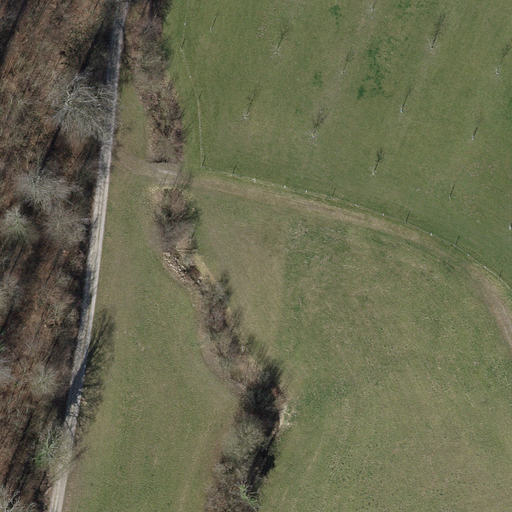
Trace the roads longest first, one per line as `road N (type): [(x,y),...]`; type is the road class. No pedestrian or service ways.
road 1 (track): [(56,511),(136,0)]
road 2 (track): [(511,337),(478,276),(451,251),(386,224),(107,161)]
